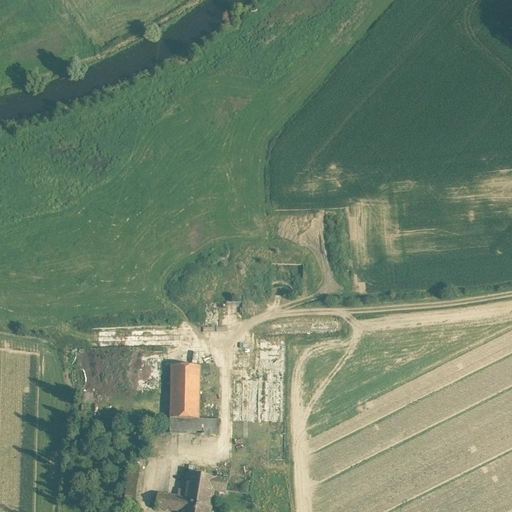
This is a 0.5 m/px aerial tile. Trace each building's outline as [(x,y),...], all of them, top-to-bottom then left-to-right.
[(290,264),(290,274),(299,274),(299,280),(303,280),(303,264),(290,264)] [(259,371),(234,370),(233,422),(270,422),(270,424),(273,424),(273,422),(285,422),(286,340),(260,339),(259,371)] [(162,352),(94,350),(93,390),(161,393),(162,352)] [(211,368),(171,367),(170,419),(218,420),(219,400),(211,400),(211,368)] [(84,411),(95,411),(96,393),(84,393),(84,411)] [(218,420),(170,419),(170,432),(217,435),(218,420)] [(141,461),(130,460),(125,496),(135,498),(141,461)] [(189,474),(186,499),(157,494),(155,508),(177,511),(191,511),(194,496),(212,499),(213,498),(214,491),(219,492),(226,493),(228,480),(189,474)] [(135,498),(125,496),(124,503),(134,505),(135,498)] [(210,511),(212,499),(194,496),(191,511),(210,511)]
